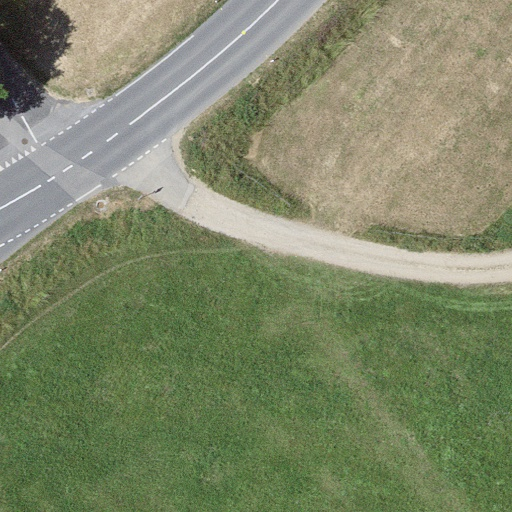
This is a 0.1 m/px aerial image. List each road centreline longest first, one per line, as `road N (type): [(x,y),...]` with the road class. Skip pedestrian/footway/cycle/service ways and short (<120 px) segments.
road 1 (track): [(108,140),(191,202),(268,233),(411,265),(511,266)]
road 2 (secondary): [(61,173),(171,94),(279,0)]
